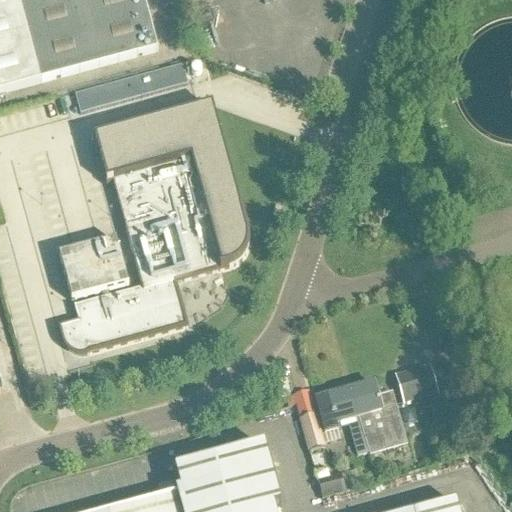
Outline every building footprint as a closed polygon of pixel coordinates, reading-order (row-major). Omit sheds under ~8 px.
[(0,0),(0,96),(157,55),(142,0),(0,0)] [(80,119),(188,90),(183,70),(75,100),(80,119)] [(248,241),(213,112),(95,144),(108,190),(113,189),(142,295),(110,304),(108,297),(129,292),(116,246),(59,262),(72,307),(101,299),(103,306),(76,313),(75,312),(74,312),(79,328),(58,333),(62,347),(63,347),(64,349),(65,351),(66,353),(68,355),(70,356),(71,358),(74,359),(76,360),(78,361),(80,361),(83,361),(85,361),(87,360),(187,333),(175,288),(229,274),(231,273),(234,272),(237,270),(239,269),(241,267),(243,265),(245,263),(246,260),(247,258),(248,255),(249,252),(249,249),(249,247),(249,244),(248,241)] [(395,383),(403,409),(438,399),(430,373),(395,383)] [(434,379),(450,425),(468,419),(453,373),(434,379)] [(374,389),(351,395),(368,458),(379,455),(404,448),(390,398),(378,402),(374,389)] [(368,458),(351,395),(327,402),(328,403),(316,407),(325,438),(349,431),(357,461),(358,461),(368,458)] [(300,425),(309,456),(324,452),(315,421),(300,425)] [(456,511),(455,508),(439,511),(277,511),(281,511),(264,451),(175,475),(182,500),(136,511),(456,511)] [(318,486),(323,503),(354,495),(351,481),(342,483),(341,480),(318,486)]
